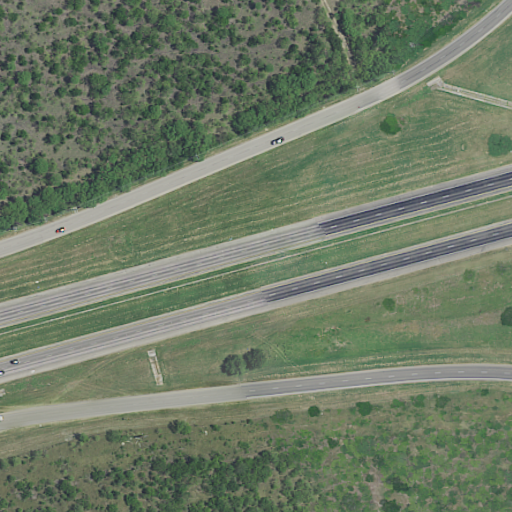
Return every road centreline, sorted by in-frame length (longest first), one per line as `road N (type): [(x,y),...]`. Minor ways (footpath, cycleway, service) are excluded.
road 1 (secondary): [(511,0),(447,55),(390,88),(0,247)]
road 2 (motorway): [(0,373),(511,228)]
road 3 (motorway): [(511,180),(0,319)]
road 4 (secondary): [(0,421),(340,380),(511,372)]
